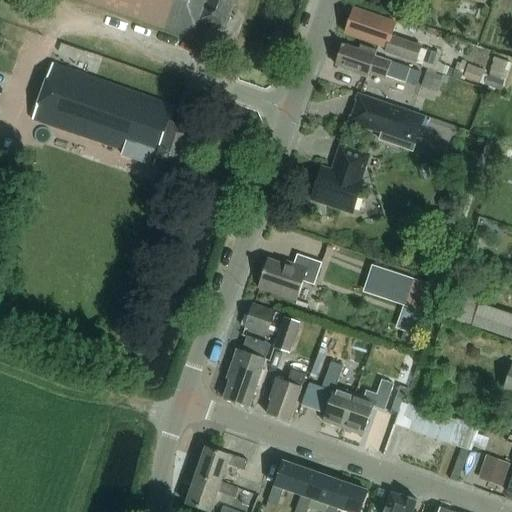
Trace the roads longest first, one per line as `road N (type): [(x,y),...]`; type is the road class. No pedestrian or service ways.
road 1 (residential): [(181,402),(330,0)]
road 2 (residential): [(497,511),(181,402)]
